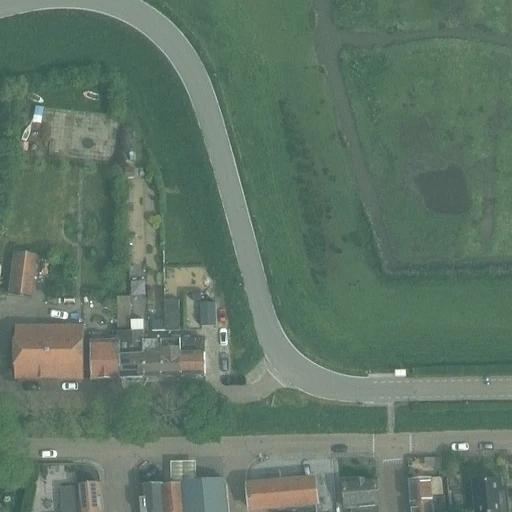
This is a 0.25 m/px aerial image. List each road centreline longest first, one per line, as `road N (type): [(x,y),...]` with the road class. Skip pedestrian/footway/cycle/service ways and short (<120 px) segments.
road 1 (tertiary): [(285,364),(262,317),(200,94),(171,43),(141,19),(90,1),(0,10)]
road 2 (residential): [(0,404),(231,397),(260,387),(285,364)]
road 3 (residential): [(115,447),(389,443)]
road 4 (tertiary): [(285,364),(342,391),(511,389)]
road 5 (residential): [(389,443),(511,440)]
